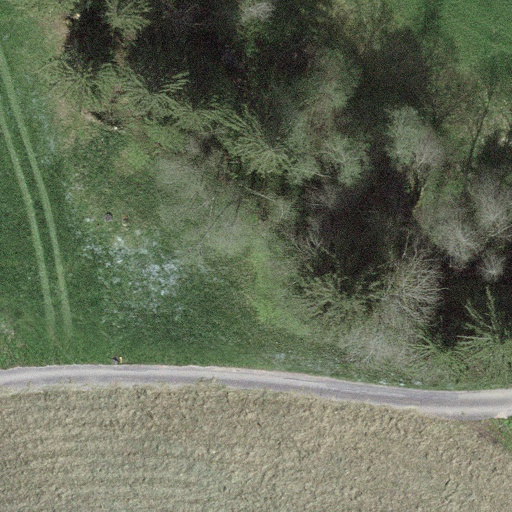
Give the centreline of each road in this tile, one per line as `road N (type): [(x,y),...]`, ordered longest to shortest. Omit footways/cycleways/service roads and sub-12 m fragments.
road 1 (track): [(511,402),(422,406),(123,376)]
road 2 (track): [(0,394),(123,376)]
